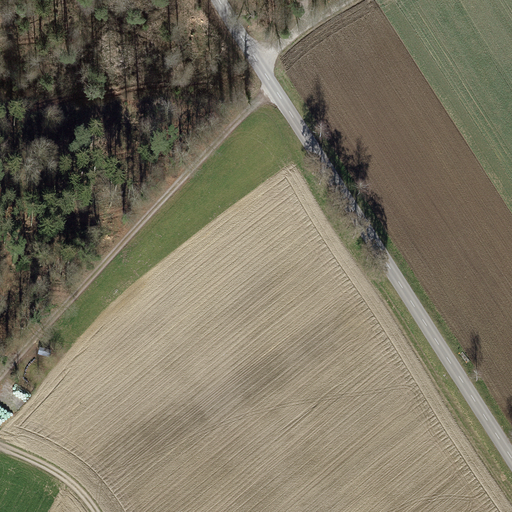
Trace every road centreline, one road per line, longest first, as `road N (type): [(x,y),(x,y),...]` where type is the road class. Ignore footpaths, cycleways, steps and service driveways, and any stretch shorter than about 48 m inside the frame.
road 1 (tertiary): [(511,460),(220,0)]
road 2 (track): [(270,82),(0,379)]
